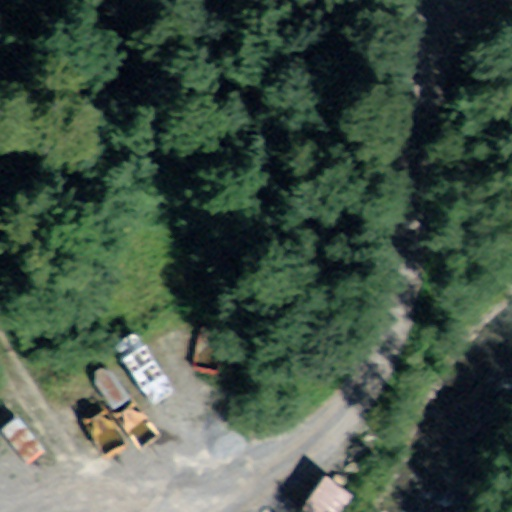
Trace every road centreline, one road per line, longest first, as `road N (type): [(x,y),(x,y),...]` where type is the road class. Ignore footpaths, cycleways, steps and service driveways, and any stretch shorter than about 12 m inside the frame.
road 1 (track): [(441,0),(425,53),(397,304),(360,387),(213,511)]
road 2 (track): [(126,511),(75,464),(0,317)]
